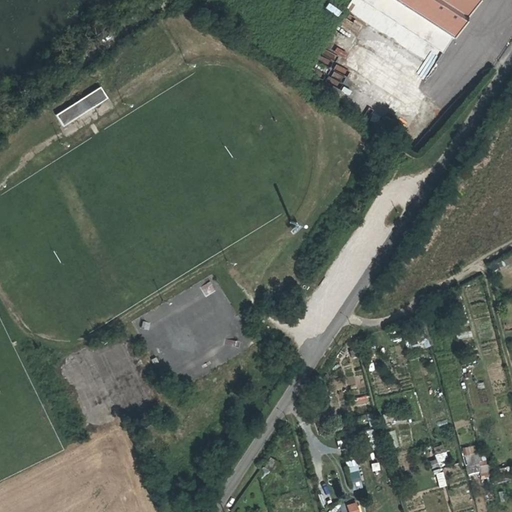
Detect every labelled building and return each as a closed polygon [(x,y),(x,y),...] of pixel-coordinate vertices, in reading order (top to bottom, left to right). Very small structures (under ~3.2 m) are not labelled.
[(397,2),(394,0),(360,0),(353,13),(441,69),(459,40),(414,12),(409,20),(392,10),(397,2)] [(394,0),(397,2),(392,10),(409,20),(414,12),(459,40),(466,30),(485,0),(394,0)] [(325,7),(337,15),(341,10),(329,2),(325,7)] [(107,100),(100,89),(57,117),(64,129),(107,100)] [(491,271),(502,266),(499,258),(487,263),(491,271)] [(372,429),(363,430),(366,451),(375,449),(372,429)] [(429,461),(435,459),(431,446),(425,448),(429,461)] [(434,454),(438,463),(448,458),(445,450),(434,454)] [(465,455),(466,473),(487,472),(486,453),(465,455)] [(358,465),(349,466),(352,487),(362,486),(358,465)] [(509,466),(497,468),(499,475),(511,473),(509,466)] [(435,484),(444,482),(441,468),(432,470),(435,484)] [(359,511),(356,501),(346,504),(348,511),(359,511)] [(365,511),(372,511),(378,511),(377,503),(364,506),(365,511)]
